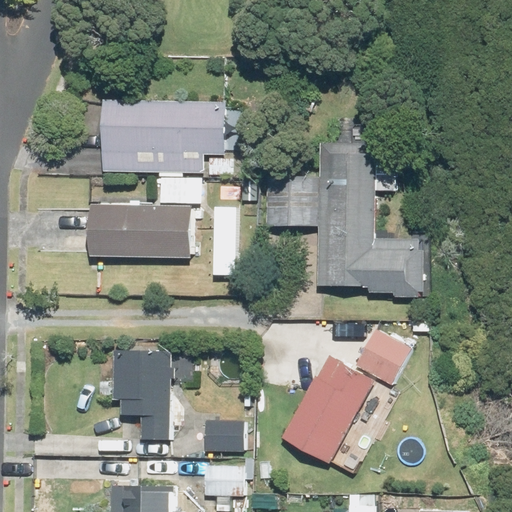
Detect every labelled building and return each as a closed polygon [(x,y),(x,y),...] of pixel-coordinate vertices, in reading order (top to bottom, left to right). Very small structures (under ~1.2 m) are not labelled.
[(116,102),(115,171),(216,173),(216,157),(233,157),(234,104),(116,102)] [(274,177),(274,228),(324,228),(324,288),(375,288),(377,294),(421,294),(421,249),(380,249),(381,186),(398,186),(398,164),(377,164),(377,148),(329,148),(328,177),(274,177)] [(267,193),(248,192),(247,218),(265,219),(267,193)] [(101,207),(100,257),(201,258),(201,208),(101,207)] [(381,330),(362,365),(399,385),(418,350),(381,330)] [(152,415),(152,440),(179,440),(179,353),(123,353),(123,400),(129,400),(129,415),(152,415)] [(335,357),(292,439),(337,463),(381,381),(335,357)] [(214,421),(214,449),(252,450),(252,422),(214,421)] [(213,466),(212,492),(253,493),(254,467),(213,466)] [(121,487),(120,511),(183,511),(184,489),(121,487)]
